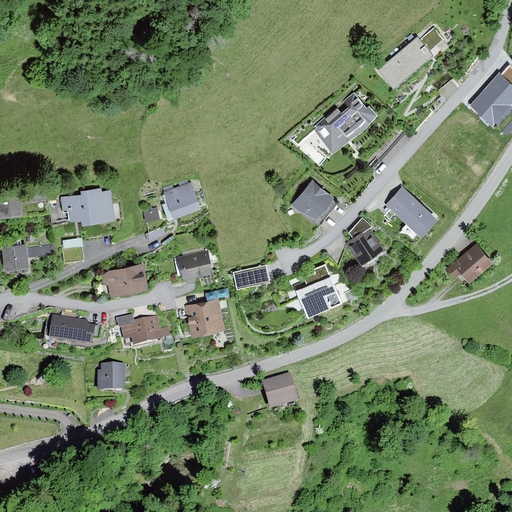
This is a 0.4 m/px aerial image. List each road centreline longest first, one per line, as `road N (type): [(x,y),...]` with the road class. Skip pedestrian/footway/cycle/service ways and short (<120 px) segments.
road 1 (unclassified): [(511,155),(464,223),(373,321),(0,461)]
road 2 (residential): [(510,0),(499,42),(449,108),(333,234),(287,258)]
road 3 (residential): [(0,300),(19,295),(102,307),(166,295)]
road 4 (track): [(511,278),(465,300),(391,310)]
